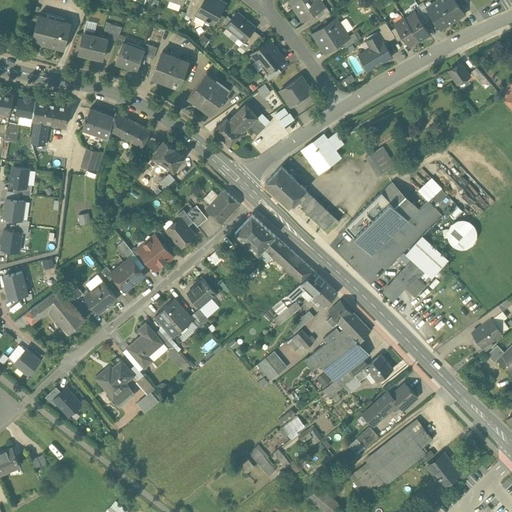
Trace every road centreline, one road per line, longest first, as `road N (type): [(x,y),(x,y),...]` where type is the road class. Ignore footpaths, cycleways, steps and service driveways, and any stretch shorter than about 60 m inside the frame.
road 1 (primary): [(511,448),(256,197)]
road 2 (residential): [(249,205),(67,364),(4,316),(0,299)]
road 3 (primary): [(245,186),(141,105),(0,68)]
road 4 (secondary): [(511,19),(341,109)]
road 5 (residential): [(341,109),(300,46),(255,0)]
